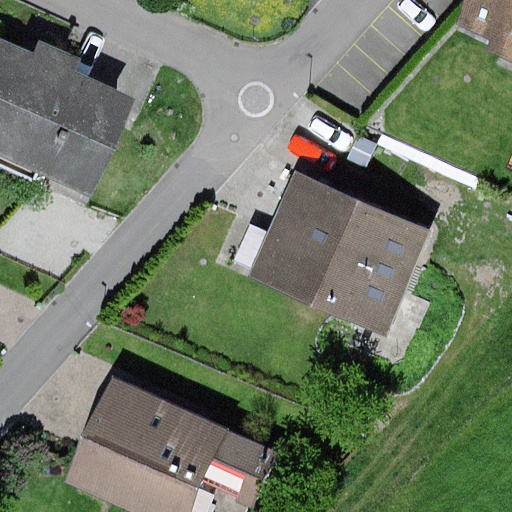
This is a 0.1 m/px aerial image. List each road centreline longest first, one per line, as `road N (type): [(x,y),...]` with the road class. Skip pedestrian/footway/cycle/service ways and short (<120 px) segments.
road 1 (residential): [(256,101),(0,392)]
road 2 (residential): [(85,0),(217,60),(256,101)]
road 3 (residential): [(348,0),(256,101)]
